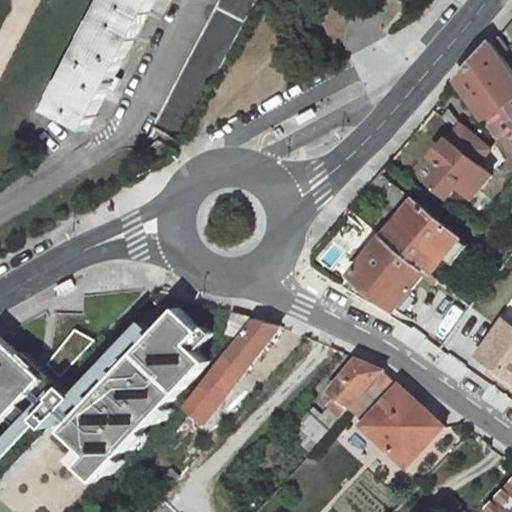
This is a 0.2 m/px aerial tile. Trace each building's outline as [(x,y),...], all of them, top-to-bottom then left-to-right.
[(157,0),(111,0),(54,110),(91,129),(157,0)] [(259,0),(221,0),(155,127),(184,143),(259,0)] [(460,82),(485,118),(505,104),(511,98),(511,67),(494,41),(460,82)] [(437,182),(455,197),(467,183),(479,194),(494,176),(480,164),(493,149),(462,123),(459,128),(437,110),(425,125),(448,144),(437,156),(449,167),(437,182)] [(385,172),(367,193),(401,221),(419,201),(385,172)] [(401,221),(389,236),(430,271),(433,274),(447,257),(457,265),(474,246),(419,201),(401,221)] [(389,236),(345,288),(390,317),(410,292),(430,271),(389,236)] [(417,298),(410,292),(390,317),(397,321),(417,298)] [(209,329),(184,306),(155,337),(66,431),(90,454),(80,465),(95,479),(211,357),(196,343),(209,329)] [(241,340),(229,357),(249,372),(253,367),(258,370),(273,350),(268,347),(282,328),(252,320),(233,315),(227,336),(241,340)] [(511,326),(505,322),(479,357),(496,369),(511,379),(511,326)] [(55,421),(66,431),(155,337),(144,326),(55,421)] [(76,334),(47,369),(60,382),(96,344),(76,334)] [(46,381),(33,369),(3,340),(0,343),(0,429),(34,394),(37,391),(51,405),(65,390),(50,377),(46,381)] [(326,405),(341,418),(383,372),(357,361),(327,393),(333,398),(326,405)] [(46,381),(50,377),(38,365),(33,369),(46,381)] [(511,379),(496,369),(492,373),(511,388),(511,379)] [(384,377),(368,395),(381,408),(364,428),(407,466),(420,451),(415,446),(438,422),(384,377)] [(188,412),(208,426),(233,393),(213,379),(188,412)] [(34,394),(0,429),(0,458),(48,408),(34,394)] [(308,417),(291,435),(309,453),(327,435),(308,417)] [(511,511),(511,481),(482,511),(511,511)]
